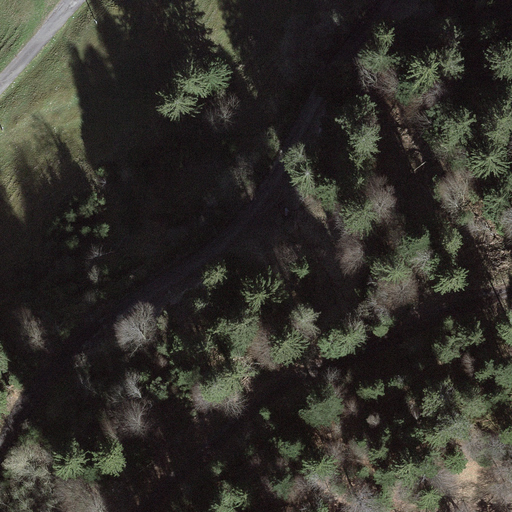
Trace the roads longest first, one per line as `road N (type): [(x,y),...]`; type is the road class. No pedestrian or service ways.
road 1 (track): [(0,441),(67,357),(237,226),(383,0)]
road 2 (track): [(511,288),(271,387),(139,511)]
